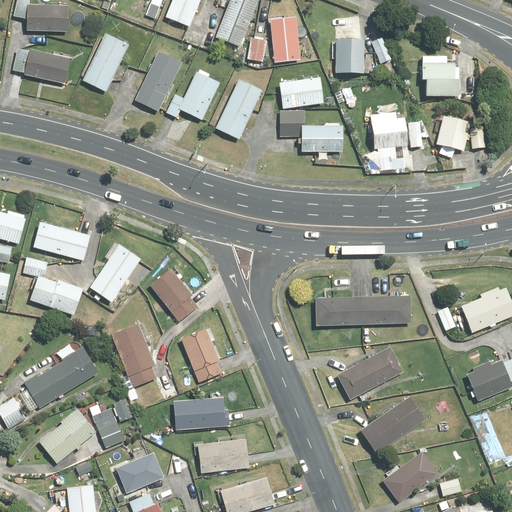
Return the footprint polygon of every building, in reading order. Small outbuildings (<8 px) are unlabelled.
[(171,0),(164,19),(189,29),(200,0),(171,0)] [(229,0),(215,39),(239,48),(257,0),(229,0)] [(67,7),(26,6),(26,32),(67,33),(67,7)] [(295,19),(269,22),(274,64),(300,61),(295,19)] [(205,34),(190,32),(189,46),(203,48),(205,34)] [(81,82),(105,93),(128,47),(104,35),(81,82)] [(261,39),(262,36),(257,35),(256,39),(249,38),(247,60),(263,62),(265,40),(261,39)] [(370,43),(379,65),(391,60),(382,38),(370,43)] [(365,42),(334,41),(334,74),(364,74),(365,42)] [(69,59),(29,51),(24,77),(64,85),(69,59)] [(182,64),(157,52),(134,102),(158,114),(182,64)] [(458,99),(458,81),(454,81),(454,64),(446,64),(446,58),(421,58),(421,82),(425,82),(424,98),(440,98),(440,99),(458,99)] [(219,84),(195,73),(177,111),(202,122),(219,84)] [(278,85),(281,110),(323,105),(319,79),(278,85)] [(238,81),(214,130),(239,141),(262,92),(238,81)] [(441,117),(435,147),(466,154),(473,124),(441,117)] [(403,119),(370,123),(373,151),(406,147),(403,119)] [(420,123),(407,123),(407,149),(420,149),(420,123)] [(301,127),(301,153),(342,153),(342,127),(301,127)] [(0,212),(0,239),(18,245),(24,219),(0,212)] [(38,222),(32,248),(83,261),(89,236),(38,222)] [(110,303),(140,260),(118,245),(88,288),(110,303)] [(11,248),(0,246),(0,260),(9,261),(11,248)] [(63,267),(50,267),(49,276),(62,276),(63,267)] [(169,269),(148,286),(177,322),(197,307),(189,298),(191,296),(169,269)] [(0,272),(0,299),(4,301),(9,275),(0,272)] [(36,276),(28,301),(73,316),(82,289),(57,280),(56,283),(36,276)] [(459,306),(470,334),(511,316),(511,306),(504,288),(498,290),(497,287),(478,295),(479,298),(459,306)] [(409,296),(314,299),(315,327),(410,324),(409,296)] [(137,324),(110,335),(131,389),(156,379),(151,368),(154,367),(137,324)] [(205,329),(179,340),(193,372),(194,372),(198,383),(220,374),(216,363),(218,362),(205,329)] [(22,383),(38,409),(97,373),(81,347),(60,360),(61,362),(37,376),(36,375),(22,383)] [(389,347),(335,375),(348,400),(402,372),(389,347)] [(472,372),(465,375),(475,402),(511,387),(510,383),(511,381),(511,358),(502,363),(501,360),(490,365),(488,361),(470,369),(472,372)] [(408,396),(358,431),(375,455),(425,420),(408,396)] [(27,419),(13,397),(0,405),(0,417),(8,430),(27,419)] [(223,398),(172,402),(174,431),(228,427),(227,410),(224,410),(223,398)] [(124,400),(112,404),(119,422),(131,417),(124,400)] [(38,443),(55,464),(95,433),(76,409),(59,423),(60,424),(38,443)] [(116,422),(97,430),(105,449),(124,441),(116,422)] [(244,440),(196,445),(199,473),(247,468),(244,440)] [(153,451),(118,468),(130,491),(164,475),(153,451)] [(421,452),(382,481),(398,503),(437,474),(421,452)] [(265,478),(219,491),(224,511),(245,511),(273,505),(265,478)] [(457,479),(438,483),(441,496),(460,491),(457,479)] [(66,488),(68,511),(94,511),(92,485),(66,488)]
